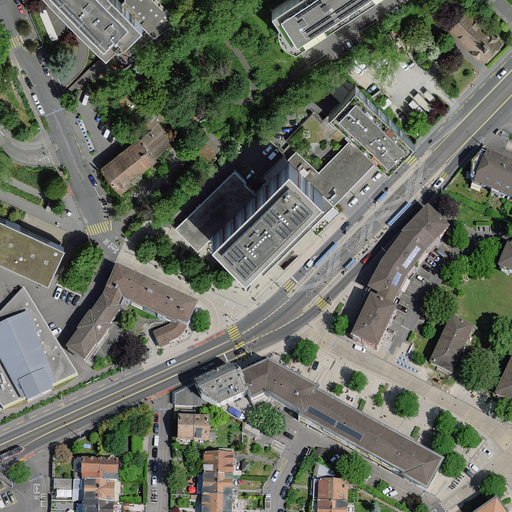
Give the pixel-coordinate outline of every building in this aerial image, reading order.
[(106,0),(54,0),(80,26),(106,0)] [(121,4),(117,0),(106,0),(80,26),(107,53),(117,42),(137,20),(121,4)] [(125,0),(126,0),(121,4),(137,20),(117,42),(119,44),(122,40),(124,43),(129,38),(131,41),(131,43),(136,50),(176,23),(177,20),(157,0),(125,0)] [(293,45),(296,46),(368,0),(289,0),(273,11),(280,21),(280,27),(281,35),(286,41),(293,45)] [(455,23),(452,27),(483,58),(499,41),(468,11),(464,14),(462,12),(453,21),(455,23)] [(396,26),(389,32),(399,45),(406,39),(396,26)] [(378,159),(389,170),(415,143),(356,85),(330,112),(354,136),(378,159)] [(206,122),(196,132),(200,136),(216,152),(233,135),(219,120),(212,127),(206,122)] [(160,123),(141,138),(155,156),(174,141),(160,123)] [(208,160),(216,152),(200,136),(192,144),(208,160)] [(334,204),(378,159),(354,136),(319,171),(296,149),(288,158),(290,159),(321,191),(334,204)] [(155,156),(141,138),(129,147),(113,160),(128,179),(155,156)] [(511,198),(511,194),(511,166),(483,154),(471,165),(471,181),(511,198)] [(255,193),(213,235),(237,259),(244,267),(249,262),(321,191),(290,159),(255,193)] [(128,179),(113,160),(103,167),(118,187),(128,179)] [(198,250),(213,235),(255,193),(245,182),(246,181),(235,169),(176,228),(198,250)] [(334,204),(321,191),(249,262),(262,275),(334,204)] [(404,236),(405,237),(426,254),(444,234),(448,230),(428,211),(404,236)] [(65,246),(0,216),(0,259),(49,282),(65,246)] [(405,237),(383,266),(406,280),(426,254),(405,237)] [(503,261),(500,268),(511,273),(511,247),(510,247),(503,261)] [(380,296),(377,302),(390,309),(406,280),(383,266),(370,290),(380,296)] [(146,308),(155,287),(118,270),(106,297),(104,300),(114,308),(120,296),(125,298),(124,301),(130,304),(132,301),(146,308)] [(174,321),(187,327),(197,306),(155,287),(146,308),(159,314),(158,317),(165,321),(167,317),(174,321)] [(120,311),(114,308),(104,300),(92,317),(91,316),(79,332),(81,333),(68,350),(70,351),(68,353),(50,360),(55,375),(56,376),(78,368),(83,360),(85,361),(120,311)] [(371,300),(353,339),(378,350),(395,311),(390,309),(377,302),(371,300)] [(10,311),(4,307),(0,312),(0,356),(18,390),(20,396),(23,400),(27,398),(29,402),(37,399),(45,395),(51,391),(50,388),(54,386),(51,377),(55,375),(50,360),(68,353),(70,351),(68,350),(64,347),(53,319),(31,303),(23,308),(17,302),(10,311)] [(445,334),(466,344),(473,329),(453,320),(445,334)] [(187,327),(174,321),(170,326),(165,329),(147,337),(141,340),(143,343),(144,347),(165,338),(168,343),(177,339),(182,335),(184,331),(187,327)] [(141,340),(147,337),(144,331),(138,333),(141,340)] [(438,349),(459,359),(466,344),(445,334),(438,349)] [(146,353),(168,343),(165,338),(144,347),(145,349),(146,353)] [(459,359),(438,349),(431,364),(452,374),(459,359)] [(0,378),(9,395),(18,390),(0,356),(0,378)] [(270,398),(283,374),(269,367),(242,380),(248,395),(252,403),(266,396),(270,398)] [(248,395),(242,380),(238,372),(233,370),(196,387),(202,401),(205,403),(217,409),(248,395)] [(270,398),(303,416),(315,395),(316,393),(283,374),(270,398)] [(56,376),(55,375),(51,377),(54,386),(57,393),(61,391),(60,388),(56,376)] [(511,383),(504,380),(497,395),(511,401),(511,383)] [(57,393),(54,386),(50,388),(51,391),(45,395),(37,399),(29,402),(30,405),(33,409),(59,396),(57,393)] [(185,391),(202,401),(196,387),(185,391)] [(202,401),(185,391),(176,396),(175,406),(195,407),(205,407),(205,403),(202,401)] [(336,439),(349,414),(322,399),(315,395),(303,416),(301,420),(310,425),(336,439)] [(349,414),(336,439),(371,458),(385,434),(349,414)] [(195,421),(182,420),(181,440),(194,441),(195,421)] [(208,421),(195,421),(194,441),(208,441),(208,421)] [(253,429),(243,423),(243,440),(249,440),(250,435),(253,429)] [(141,455),(142,435),(121,434),(121,453),(141,455)] [(420,453),(385,434),(371,458),(407,477),(420,453)] [(311,459),(316,462),(331,452),(318,448),(311,459)] [(420,453),(407,477),(406,480),(428,492),(442,465),(420,453)] [(219,455),(205,455),(205,476),(219,476),(219,455)] [(233,456),(219,455),(219,476),(232,476),(233,472),(233,456)] [(100,462),(83,461),(83,474),(86,474),(86,481),(100,482),(100,462)] [(100,462),(100,482),(114,482),(117,482),(118,462),(100,462)] [(334,482),(335,473),(322,466),(319,476),(318,476),(317,482),(320,482),(334,482)] [(218,497),(219,476),(205,476),(204,496),(218,497)] [(232,494),(232,476),(219,476),(218,497),(231,497),(232,494)] [(74,490),(74,481),(55,480),(54,489),(74,490)] [(86,481),(76,481),(74,481),(74,490),(74,491),(82,491),(82,501),(85,502),(86,481)] [(99,502),(100,482),(86,481),(85,502),(99,502)] [(313,481),(311,502),(319,502),(320,482),(317,482),(313,481)] [(114,482),(100,482),(99,502),(113,503),(114,482)] [(333,503),(334,482),(320,482),(319,502),(333,503)] [(347,483),(334,482),(333,503),(347,503),(347,483)] [(217,511),(218,497),(204,496),(203,511),(217,511)] [(231,497),(218,497),(217,511),(235,511),(236,501),(231,501),(231,497)] [(98,511),(99,502),(85,502),(85,505),(78,505),(77,511),(98,511)] [(112,511),(113,503),(99,502),(98,511),(112,511)] [(311,502),(310,511),(318,511),(319,502),(311,502)] [(332,511),(333,503),(319,502),(318,511),(332,511)] [(346,511),(347,503),(333,503),(332,511),(346,511)]
